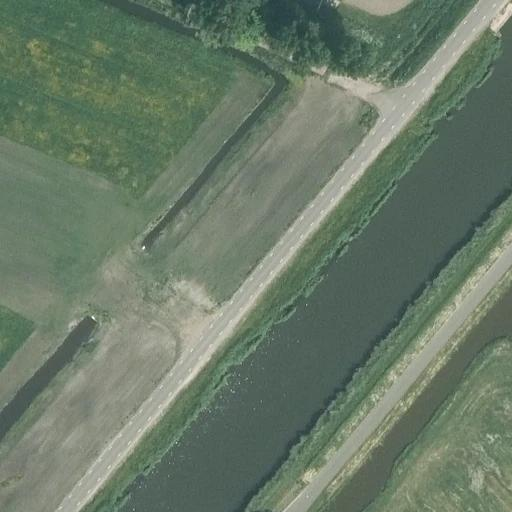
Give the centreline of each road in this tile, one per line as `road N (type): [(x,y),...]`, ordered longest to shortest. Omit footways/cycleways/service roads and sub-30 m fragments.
road 1 (unclassified): [(71,511),(498,0)]
road 2 (tertiary): [(302,511),(511,256)]
road 3 (track): [(174,0),(405,110)]
